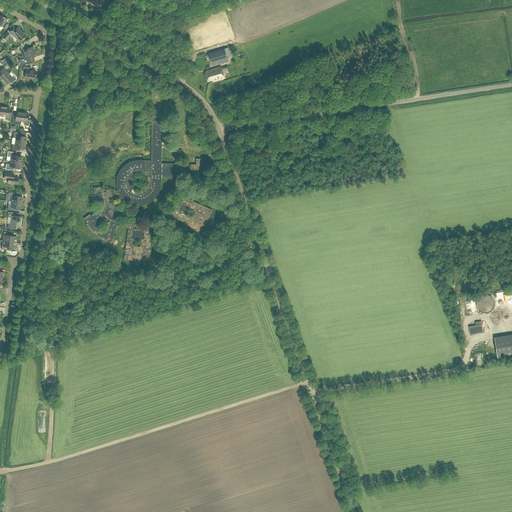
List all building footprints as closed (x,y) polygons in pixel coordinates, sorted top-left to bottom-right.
[(0,25),(6,29),(8,24),(6,23),(8,19),(1,15),(0,16),(0,25)] [(16,29),(13,27),(9,31),(14,36),(14,35),(20,41),(20,42),(23,39),(26,36),(25,35),(26,35),(26,34),(24,33),(23,32),(23,33),(21,31),(22,31),(18,27),(16,29)] [(24,54),(35,51),(33,47),(32,46),(29,47),(28,45),(30,43),(28,40),(20,46),(21,50),(22,55),(24,54)] [(228,61),(224,48),(209,53),(212,66),(228,61)] [(19,60),(21,65),(30,62),(29,58),(36,56),(36,55),(35,51),(24,54),(25,58),(19,60)] [(29,67),(23,66),(22,71),(25,72),(25,76),(35,78),(36,71),(29,70),(29,67)] [(224,78),(221,66),(212,69),(206,71),(206,72),(206,73),(208,81),(213,80),(213,81),(224,78)] [(0,70),(0,76),(2,79),(8,73),(4,68),(0,70)] [(12,77),(8,73),(2,79),(6,84),(9,82),(11,84),(16,79),(13,75),(12,77)] [(9,107),(4,106),(2,116),(5,116),(5,119),(8,119),(8,120),(11,121),(12,112),(9,112),(9,107)] [(21,121),(22,112),(16,111),(15,118),(12,118),(11,124),(20,125),(21,121)] [(27,113),(22,112),(21,121),(23,122),(23,123),(24,125),(29,126),(30,120),(27,119),(27,113)] [(161,186),(161,183),(162,178),(167,178),(173,178),(173,173),(181,173),(181,165),(180,164),(179,163),(178,163),(162,163),(162,115),(152,115),(151,160),(138,160),(137,160),(134,160),(133,161),(130,161),(128,162),(127,163),(125,164),(124,165),(122,167),(121,168),(120,170),(119,172),(118,173),(118,175),(117,177),(117,179),(116,181),(116,183),(117,185),(117,187),(118,189),(119,192),(119,193),(120,195),(122,196),(123,198),(124,199),(126,200),(128,202),(129,202),(131,203),(134,204),(136,204),(137,205),(140,205),(143,204),(145,204),(146,203),(149,202),(151,201),(152,200),(154,199),(156,197),(158,195),(159,192),(160,190),(161,188),(161,186)] [(15,141),(25,142),(26,136),(21,136),(21,133),(14,132),(13,138),(16,138),(15,141)] [(25,142),(15,141),(15,144),(12,144),(11,150),(19,151),(19,148),(24,148),(25,142)] [(10,160),(20,162),(21,156),(16,155),(16,152),(7,151),(7,156),(7,160),(10,160)] [(202,159),(196,158),(196,164),(190,164),(190,171),(198,171),(198,165),(202,165),(202,159)] [(20,162),(10,160),(10,164),(6,164),(5,169),(14,170),(14,167),(19,168),(20,162)] [(12,173),(5,172),(4,178),(8,179),(7,183),(17,184),(18,177),(12,176),(12,173)] [(11,201),(21,202),(22,196),(17,196),(17,193),(8,192),(8,193),(6,193),(5,200),(11,201)] [(20,208),(21,202),(11,201),(11,204),(8,204),(7,210),(15,211),(15,208),(20,208)] [(178,211),(186,216),(191,206),(183,202),(178,211)] [(112,220),(105,237),(100,230),(98,229),(95,225),(98,222),(100,219),(102,218),(104,213),(112,207),(112,205),(111,203),(104,208),(101,214),(99,213),(90,219),(88,222),(97,233),(109,239),(114,235),(118,224),(117,223),(112,220)] [(11,217),(11,220),(21,222),(21,216),(16,216),(17,213),(8,211),(7,217),(11,217)] [(21,222),(11,220),(10,224),(8,223),(7,229),(14,229),(15,227),(20,227),(21,222)] [(134,230),(134,226),(129,226),(129,239),(132,239),(146,239),(145,229),(134,230)] [(0,240),(16,242),(15,242),(16,236),(7,235),(7,232),(3,231),(2,240),(0,240)] [(16,242),(0,240),(2,240),(1,249),(5,249),(5,246),(14,248),(15,242),(16,242)] [(482,332),(481,325),(469,327),(470,334),(482,332)] [(511,355),(511,334),(494,337),(497,358),(511,355)]
